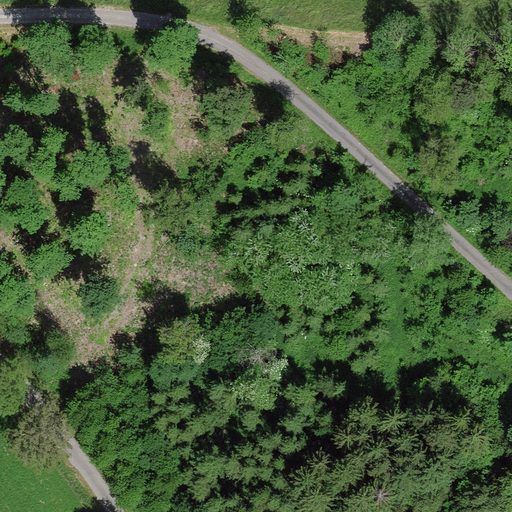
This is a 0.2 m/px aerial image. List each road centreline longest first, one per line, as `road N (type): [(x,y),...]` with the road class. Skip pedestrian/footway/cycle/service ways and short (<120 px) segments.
road 1 (track): [(0,12),(106,13),(207,28),(271,68),(511,286)]
road 2 (unclassified): [(110,511),(0,367)]
